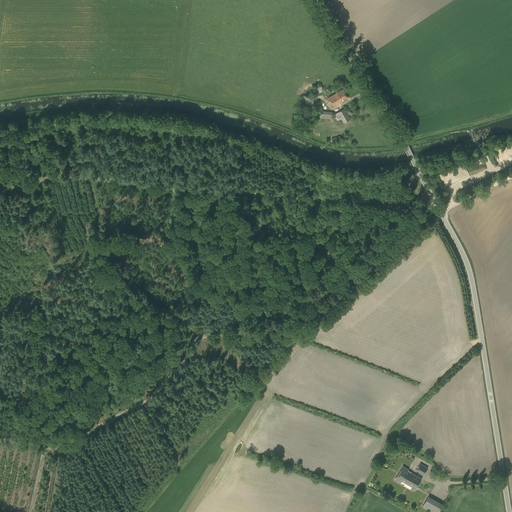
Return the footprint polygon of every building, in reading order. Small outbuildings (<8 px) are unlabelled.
[(318,93),(324,91),(321,85),(315,88),(318,93)] [(328,98),(333,106),(348,98),(343,89),(328,98)] [(303,96),(302,108),(313,109),(314,97),(303,96)] [(341,119),(343,123),(351,119),(345,108),(334,115),(337,121),(341,119)] [(316,110),(315,117),(332,119),(333,112),(316,110)] [(427,468),(420,463),(416,471),(423,475),(427,468)] [(408,469),(403,466),(395,479),(401,482),(401,481),(415,489),(421,478),(411,472),(410,473),(407,471),(408,469)] [(437,511),(443,504),(429,496),(423,506),(434,511),(437,511)]
